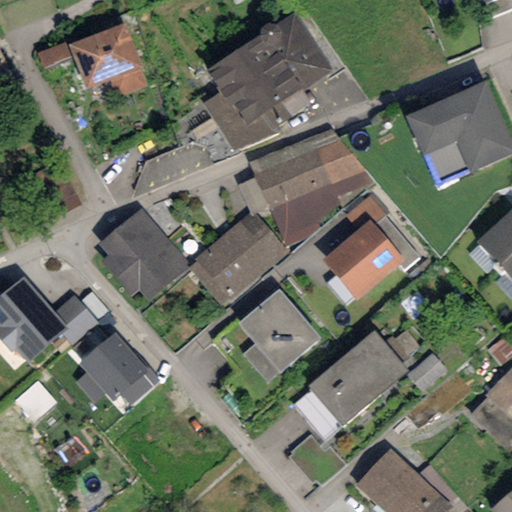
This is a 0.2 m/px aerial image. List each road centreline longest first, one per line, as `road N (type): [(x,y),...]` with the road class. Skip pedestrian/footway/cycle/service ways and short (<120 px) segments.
road 1 (residential): [(64,239),(511,50)]
road 2 (residential): [(64,239),(303,511)]
